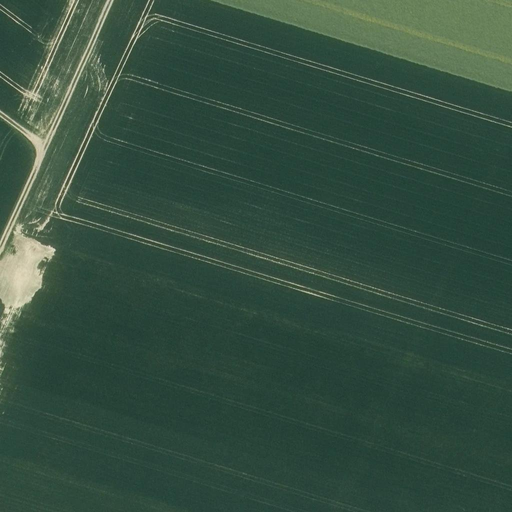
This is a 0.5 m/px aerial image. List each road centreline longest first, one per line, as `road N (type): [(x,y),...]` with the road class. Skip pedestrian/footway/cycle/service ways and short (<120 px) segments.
road 1 (track): [(41,149),(111,0)]
road 2 (track): [(0,118),(41,149),(0,244)]
